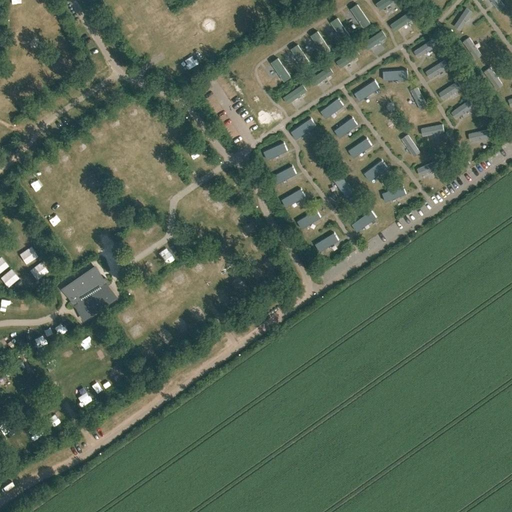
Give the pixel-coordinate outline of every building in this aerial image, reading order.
[(380,0),(376,3),(381,10),(395,0),(380,0)] [(490,0),(498,9),(504,5),(500,0),(490,0)] [(350,7),(364,27),(371,23),(357,3),(350,7)] [(466,7),(453,25),(460,30),(472,12),(466,7)] [(390,24),(395,31),(415,18),(410,11),(390,24)] [(331,21),(344,41),(351,36),(338,16),(331,21)] [(363,43),(367,50),(387,36),(383,29),(363,43)] [(311,35),(324,55),(331,50),(318,30),(311,35)] [(470,37),(463,42),(475,59),(482,54),(470,37)] [(414,51),(417,57),(436,46),(432,40),(414,51)] [(291,48),(305,68),(311,63),(298,43),(291,48)] [(337,61),(341,68),(361,54),(357,47),(337,61)] [(484,67),(499,57),(496,51),(480,61),(484,67)] [(271,61),(284,81),(291,77),(278,57),(271,61)] [(445,60),(427,71),(431,77),(449,66),(445,60)] [(310,79),(315,86),(335,72),(330,65),(310,79)] [(490,66),(484,70),(497,88),(502,84),(490,66)] [(407,69),(382,71),(383,79),(407,77),(407,69)] [(354,92),(358,100),(379,87),(374,79),(354,92)] [(440,92),(444,97),(461,86),(458,80),(440,92)] [(284,96),(288,103),(308,90),(303,83),(284,96)] [(427,105),(417,86),(410,89),(420,109),(427,105)] [(321,111),(326,117),(343,104),(339,98),(321,111)] [(453,111),(457,118),(474,106),(470,100),(453,111)] [(311,117),(291,131),(296,138),(316,124),(311,117)] [(335,130),(340,136),(358,123),(353,117),(335,130)] [(115,119),(107,123),(112,132),(119,127),(115,119)] [(442,124),(420,128),(422,135),(444,131),(442,124)] [(468,133),(470,140),(491,136),(490,129),(468,133)] [(407,133),(401,138),(413,156),(420,151),(407,133)] [(367,137),(349,150),(353,156),(372,144),(367,137)] [(263,151),(267,159),(288,150),(284,142),(263,151)] [(321,172),(330,168),(319,149),(311,153),(321,172)] [(364,172),(369,179),(387,166),(382,159),(364,172)] [(417,168),(419,175),(440,167),(437,160),(417,168)] [(272,176),(277,184),(297,173),(293,165),(272,176)] [(333,177),(347,196),(354,191),(340,172),(333,177)] [(383,193),(386,201),(406,193),(403,185),(383,193)] [(281,199),(286,207),(305,195),(301,188),(281,199)] [(316,209),(297,221),(301,228),(321,217),(316,209)] [(352,224),(357,231),(377,217),(372,210),(352,224)] [(245,228),(250,236),(259,231),(255,223),(245,228)] [(315,244),(320,251),(339,239),(334,232),(315,244)] [(259,251),(267,246),(263,238),(254,243),(259,251)] [(95,264),(60,287),(70,299),(68,301),(74,307),(75,307),(83,320),(117,296),(107,284),(111,281),(105,276),(103,277),(95,264)] [(241,290),(246,288),(243,281),(237,283),(241,290)] [(0,297),(0,306),(7,308),(8,298),(0,297)] [(199,320),(204,316),(200,310),(194,313),(199,320)] [(131,332),(134,339),(143,335),(140,328),(131,332)] [(168,345),(174,341),(168,333),(162,337),(168,345)]
